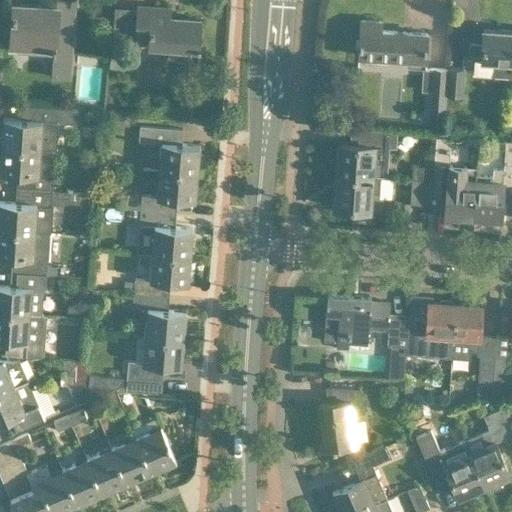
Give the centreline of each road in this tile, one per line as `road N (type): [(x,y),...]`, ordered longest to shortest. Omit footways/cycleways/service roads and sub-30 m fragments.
road 1 (secondary): [(241,511),(254,250)]
road 2 (residential): [(511,267),(254,250)]
road 3 (secondary): [(254,250),(267,85)]
